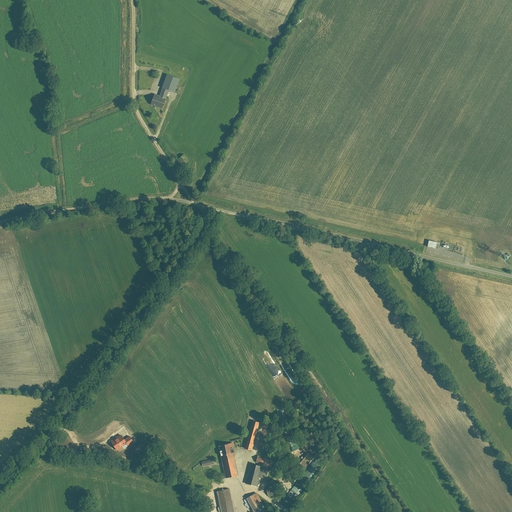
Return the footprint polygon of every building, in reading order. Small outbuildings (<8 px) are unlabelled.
[(179,79),(167,74),(162,87),(168,89),(174,92),(179,79)] [(168,89),(162,87),(159,95),(165,98),(168,89)] [(155,94),(151,104),(162,108),(166,98),(155,94)] [(259,423),(251,420),(244,448),(251,450),(259,423)] [(122,446),(126,442),(122,435),(119,437),(118,436),(111,441),(117,450),(122,447),(122,446)] [(232,442),(217,446),(224,477),(236,475),(231,452),(234,451),(232,442)] [(312,458),(306,453),(299,463),(304,468),(312,458)] [(271,459),(257,455),(255,464),(268,467),(271,459)] [(267,468),(249,464),(244,483),(256,486),(259,477),(264,478),(267,468)] [(233,511),(228,489),(216,491),(220,511),(233,511)] [(265,511),(255,492),(245,498),(252,511),(265,511)]
